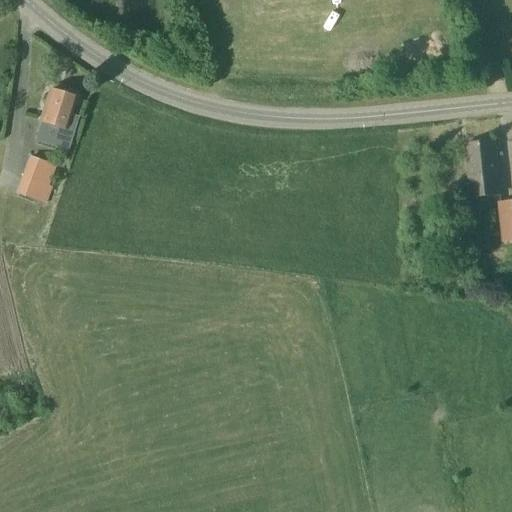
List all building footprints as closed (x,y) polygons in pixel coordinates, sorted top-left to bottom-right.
[(73,124),(68,123),(75,101),(48,93),(39,123),(45,124),(40,143),(64,151),(73,124)] [(466,147),(472,199),(500,196),(495,143),(466,147)] [(23,179),(46,187),(53,167),(30,158),(23,179)] [(511,202),(500,204),(504,244),(511,242),(511,202)] [(473,241),(472,232),(463,233),(464,242),(473,241)]
